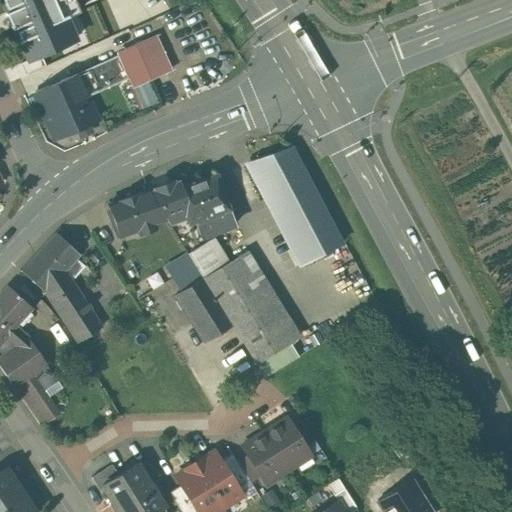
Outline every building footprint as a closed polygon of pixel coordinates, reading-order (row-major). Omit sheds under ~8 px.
[(0,0),(6,11),(4,12),(11,28),(13,27),(27,59),(75,38),(65,17),(78,11),(73,0),(0,0)] [(156,41),(121,56),(134,84),(144,80),(168,69),(156,41)] [(116,56),(97,65),(106,86),(126,77),(116,56)] [(75,73),(34,92),(55,139),(96,121),(84,96),(106,86),(97,65),(76,75),(75,73)] [(144,80),(134,84),(143,104),(153,99),(144,80)] [(324,215),(288,146),(251,160),(289,234),(324,215)] [(180,186),(174,188),(184,215),(187,222),(194,220),(227,208),(214,174),(180,186)] [(177,177),(147,189),(165,218),(167,221),(184,215),(174,188),(180,186),(177,177)] [(147,189),(107,203),(119,235),(136,229),(138,234),(154,228),(152,223),(165,218),(147,189)] [(227,208),(194,220),(199,236),(233,224),(227,208)] [(324,215),(289,234),(303,262),(339,244),(324,215)] [(78,253),(54,232),(19,270),(43,291),(76,341),(100,326),(63,270),(78,253)] [(212,237),(186,253),(194,265),(201,277),(227,261),(212,237)] [(186,253),(165,266),(172,278),(194,265),(186,253)] [(227,261),(201,277),(231,324),(255,363),(289,342),(236,256),(227,261)] [(231,324),(201,277),(174,294),(203,341),(231,324)] [(6,285),(0,291),(0,340),(4,336),(13,326),(30,307),(6,285)] [(134,322),(148,313),(133,290),(119,299),(134,322)] [(27,337),(13,326),(4,336),(15,345),(27,337)] [(15,345),(0,355),(0,368),(12,386),(30,374),(45,364),(27,337),(15,345)] [(136,383),(108,338),(84,353),(112,398),(136,383)] [(57,413),(30,374),(12,386),(39,425),(57,413)] [(290,426),(285,417),(263,431),(286,468),(308,454),(303,446),(290,426)] [(313,439),(300,419),(290,426),(303,446),(313,439)] [(286,468),(263,431),(241,445),(259,474),(264,482),(286,468)] [(219,460),(213,451),(202,457),(201,456),(192,462),(221,507),(240,494),(235,485),(219,460)] [(236,460),(230,452),(219,460),(235,485),(246,477),(236,460)] [(259,474),(246,454),(236,460),(246,477),(249,481),(259,474)] [(158,478),(146,459),(136,465),(149,484),(158,478)] [(134,462),(100,483),(118,511),(152,511),(162,506),(149,484),(136,465),(134,462)] [(211,511),(221,507),(192,462),(183,467),(184,469),(173,475),(179,484),(195,510),(196,511),(211,511)] [(33,511),(3,467),(0,469),(0,511),(33,511)] [(345,490),(337,477),(325,485),(333,497),(345,490)] [(374,500),(381,511),(434,511),(412,477),(374,500)] [(191,511),(195,510),(179,484),(167,492),(180,511),(191,511)] [(343,511),(336,501),(318,511),(343,511)]
